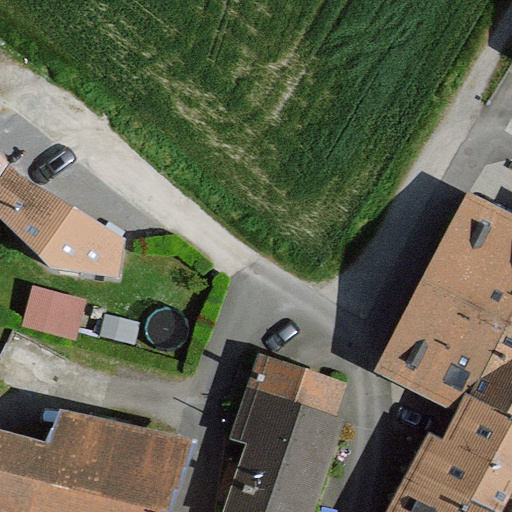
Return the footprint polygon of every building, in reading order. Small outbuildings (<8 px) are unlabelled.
[(0,181),(10,167),(0,157),(0,181)] [(0,181),(0,214),(52,268),(122,280),(129,242),(22,179),(10,167),(0,181)] [(511,229),(470,211),(384,375),(467,415),(471,404),(511,424),(511,229)] [(353,385),(262,353),(251,387),(343,418),(353,385)] [(251,387),(233,440),(250,445),(228,511),(318,511),(349,420),(343,418),(251,387)] [(401,511),(505,511),(511,500),(511,424),(471,404),(467,415),(447,457),(434,450),(401,511)] [(0,509),(8,511),(166,511),(188,449),(66,422),(55,456),(2,444),(0,454),(0,509)]
